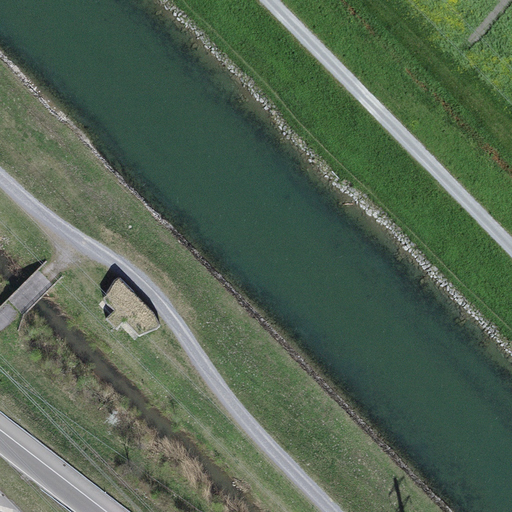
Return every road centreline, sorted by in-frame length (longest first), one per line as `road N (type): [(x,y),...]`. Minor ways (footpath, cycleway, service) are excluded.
road 1 (track): [(332,511),(227,402),(141,280),(45,219),(0,178)]
road 2 (track): [(267,0),(511,250)]
